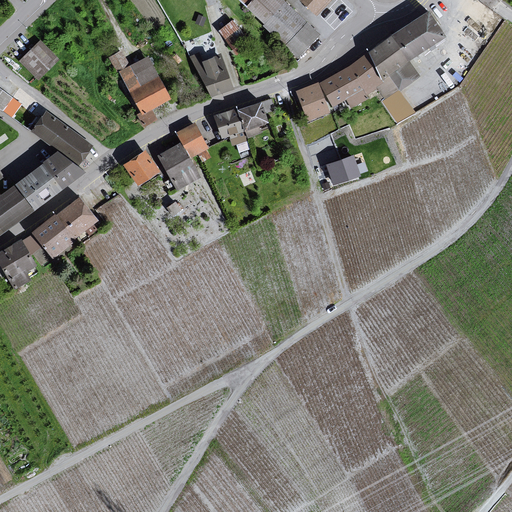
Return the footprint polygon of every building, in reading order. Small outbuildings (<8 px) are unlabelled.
[(283,0),(253,0),(247,7),(298,55),(318,34),(283,0)] [(304,0),(318,13),(330,0),(304,0)] [(445,36),(429,12),(351,66),(321,83),(333,106),(347,99),(352,107),(367,98),(366,95),(378,87),(386,100),(418,76),(408,60),(445,36)] [(220,28),(226,36),(239,26),(233,18),(220,28)] [(37,41),(16,61),(34,82),(54,59),(37,41)] [(217,48),(188,57),(207,99),(230,91),(217,48)] [(166,100),(144,57),(113,72),(134,114),(148,108),(166,100)] [(328,113),(317,84),(297,92),(309,121),(328,113)] [(0,111),(11,100),(0,91),(0,111)] [(258,102),(232,110),(239,134),(266,126),(258,102)] [(154,119),(148,108),(134,114),(142,127),(154,119)] [(232,110),(210,116),(218,141),(239,134),(232,110)] [(42,113),(27,130),(75,168),(91,145),(42,113)] [(173,133),(177,143),(190,159),(207,149),(192,124),(173,133)] [(177,143),(157,154),(161,172),(175,191),(198,177),(190,159),(177,143)] [(141,150),(118,164),(134,187),(156,172),(141,150)] [(0,230),(79,172),(50,152),(0,193),(0,230)] [(354,155),(326,165),(333,185),(361,176),(354,155)] [(94,220),(75,198),(50,216),(69,240),(94,220)] [(69,240),(50,216),(16,238),(35,268),(71,243),(69,240)] [(35,268),(16,238),(0,248),(0,273),(9,288),(24,281),(35,268)]
